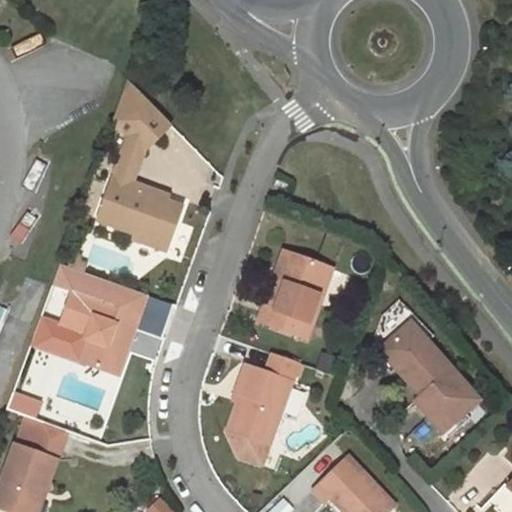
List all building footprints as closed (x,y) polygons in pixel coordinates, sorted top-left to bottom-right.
[(169,124),(126,80),(112,120),(128,135),(143,150),(169,124)] [(143,150),(128,135),(113,176),(131,182),(143,150)] [(131,182),(113,176),(96,221),(134,235),(132,240),(165,252),(182,208),(166,202),(149,195),(151,190),(131,182)] [(168,195),(151,190),(149,195),(166,202),(168,195)] [(290,254),(283,251),(274,276),(281,279),(290,254)] [(67,267),(81,273),(83,268),(78,265),(80,258),(71,254),(67,267)] [(328,268),(290,254),(281,279),(271,309),(265,306),(260,321),(304,337),(328,268)] [(67,267),(59,264),(39,319),(86,336),(84,339),(93,342),(85,365),(116,376),(133,329),(138,314),(133,313),(140,294),(81,273),(67,267)] [(172,306),(140,294),(133,313),(138,314),(133,329),(160,339),(172,306)] [(478,400),(409,322),(377,350),(418,396),(413,401),(441,433),(452,422),(467,410),(478,400)] [(85,365),(93,342),(84,339),(76,362),(85,365)] [(272,354),(265,373),(245,366),(237,395),(240,395),(227,434),(241,459),(264,467),(296,364),(272,354)] [(473,416),(467,410),(452,422),(458,430),(473,416)] [(25,417),(14,447),(53,461),(63,431),(25,417)] [(53,461),(14,447),(0,487),(0,508),(6,510),(4,511),(28,511),(38,486),(44,489),(53,461)] [(330,496),(345,511),(386,511),(393,506),(347,457),(312,489),(324,502),(330,496)] [(35,511),(44,489),(38,486),(28,511),(35,511)] [(150,511),(171,511),(159,499),(148,509),(150,511)]
